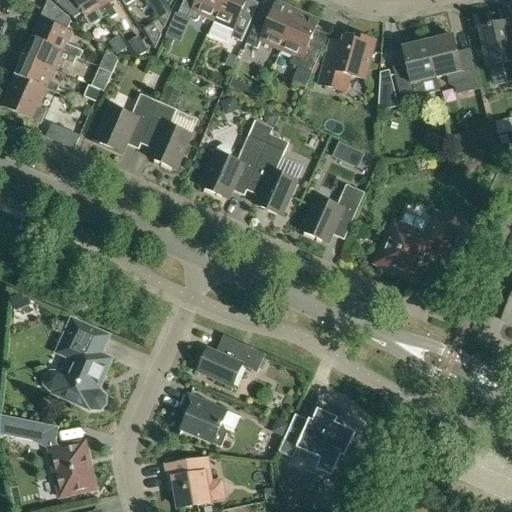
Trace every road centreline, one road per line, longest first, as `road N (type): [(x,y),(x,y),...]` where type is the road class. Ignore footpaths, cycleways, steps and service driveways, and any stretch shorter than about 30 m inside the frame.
road 1 (residential): [(360,287),(81,166),(53,195)]
road 2 (residential): [(140,511),(128,451),(205,261)]
road 3 (residential): [(341,322),(511,394)]
road 4 (residential): [(53,195),(205,261)]
road 5 (residential): [(205,261),(341,322)]
